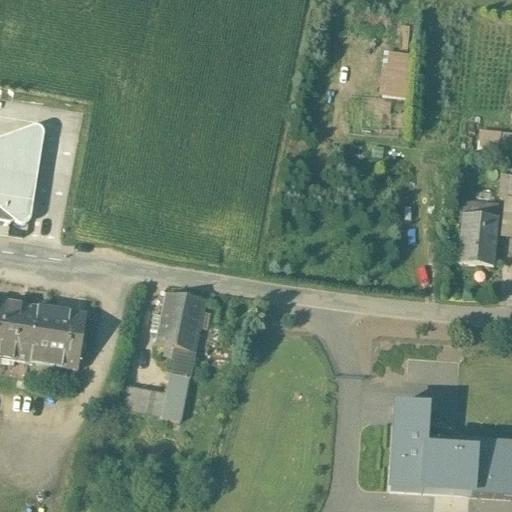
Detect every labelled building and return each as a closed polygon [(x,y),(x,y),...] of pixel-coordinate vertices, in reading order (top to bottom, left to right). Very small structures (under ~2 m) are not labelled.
[(478,148),(511,152),(511,133),(480,130),(478,148)] [(0,206),(27,195),(37,140),(35,136),(31,132),(0,142),(0,206)] [(511,194),(511,174),(500,173),(498,193),(511,194)] [(27,195),(0,206),(0,223),(10,225),(14,223),(18,226),(21,227),(24,227),(26,226),(28,224),(29,221),(33,193),(27,195)] [(496,219),(460,217),(457,269),(493,271),(496,219)] [(203,304),(165,297),(160,319),(152,317),(149,333),(157,334),(155,347),(165,349),(164,357),(172,359),(173,351),(174,351),(193,355),(203,304)] [(85,316),(0,304),(0,359),(77,371),(85,316)] [(193,355),(174,351),(172,359),(164,396),(159,421),(178,425),(193,355)] [(127,389),(120,413),(129,415),(135,391),(127,389)] [(164,396),(135,391),(129,415),(159,421),(164,396)] [(429,411),(392,408),(387,496),(511,504),(511,449),(427,444),(429,411)]
